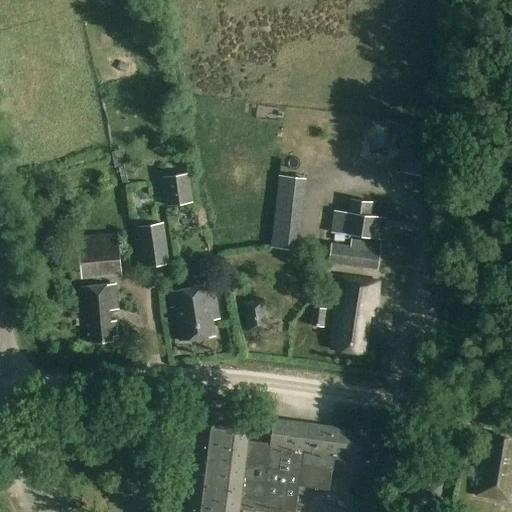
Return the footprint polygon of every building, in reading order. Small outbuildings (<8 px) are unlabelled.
[(453,178),(455,166),(438,164),(443,125),(409,121),(404,173),(441,177),(453,178)] [(168,207),(194,203),(190,174),(164,178),(168,207)] [(298,250),(306,178),(279,175),(271,247),(298,250)] [(372,217),(374,202),(350,199),(349,214),(334,212),(331,233),(383,239),(385,218),(372,217)] [(144,268),(170,265),(165,224),(138,227),(144,268)] [(82,279),(122,276),(118,233),(78,237),(82,279)] [(379,269),(382,242),(351,238),(350,246),(331,243),(329,263),(379,269)] [(375,315),(380,281),(340,275),(329,348),(363,353),(369,314),(375,315)] [(109,322),(108,312),(117,311),(115,284),(81,288),(87,344),(111,342),(111,339),(116,338),(114,322),(109,322)] [(221,318),(216,284),(171,290),(173,307),(178,306),(182,339),(216,335),(214,319),(221,318)] [(250,330),(272,328),(269,300),(247,303),(250,330)] [(324,327),(327,309),(312,307),(310,326),(324,327)] [(269,445),(245,442),(248,417),(199,411),(185,511),(236,511),(237,506),(262,510),(294,511),(297,485),(328,489),(332,460),(343,461),(343,457),(358,458),(361,432),(272,420),(269,445)] [(511,444),(510,444),(511,438),(493,435),(491,443),(486,442),(482,466),(476,465),(472,493),(507,499),(511,466),(511,444)]
